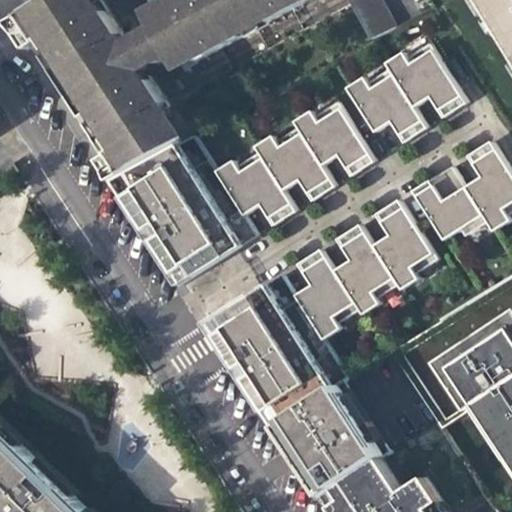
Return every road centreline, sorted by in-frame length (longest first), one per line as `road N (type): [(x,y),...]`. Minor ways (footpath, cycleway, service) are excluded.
road 1 (residential): [(163,327),(488,119)]
road 2 (residential): [(0,73),(163,327)]
road 3 (residential): [(163,327),(282,511)]
